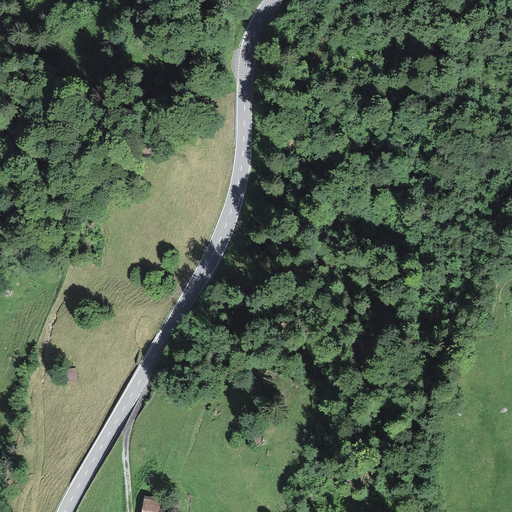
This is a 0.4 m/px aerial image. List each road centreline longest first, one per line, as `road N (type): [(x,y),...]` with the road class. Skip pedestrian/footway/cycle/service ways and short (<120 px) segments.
road 1 (tertiary): [(64,511),(225,226),(241,171),(250,45),(273,0)]
road 2 (track): [(129,511),(125,444),(146,394),(139,381)]
